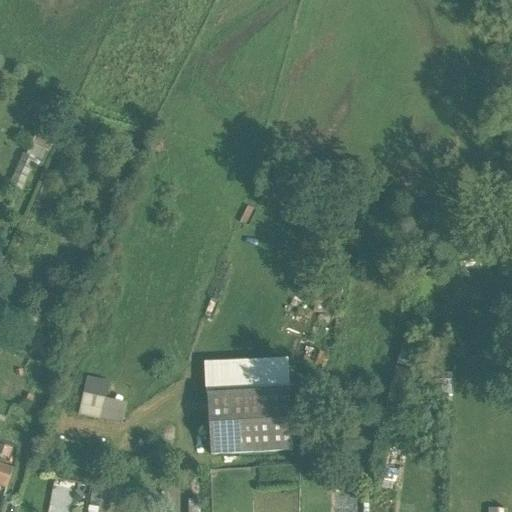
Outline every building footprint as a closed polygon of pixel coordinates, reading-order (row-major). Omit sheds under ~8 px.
[(8,187),(20,193),(33,166),(42,169),(48,155),(47,154),(51,145),(34,138),(25,157),(23,155),(8,187)] [(33,342),(19,331),(14,338),(27,349),(33,342)] [(302,396),(288,396),(287,365),(204,368),(205,397),(210,459),(292,454),(290,426),(303,425),(302,396)] [(386,367),(380,404),(404,408),(411,371),(386,367)] [(106,388),(87,383),(78,417),(120,427),(125,407),(103,402),(106,388)] [(402,421),(403,409),(379,406),(378,419),(402,421)] [(0,497),(9,500),(19,469),(0,462),(0,497)] [(114,493),(116,481),(94,477),(88,511),(106,511),(110,493),(114,493)]
